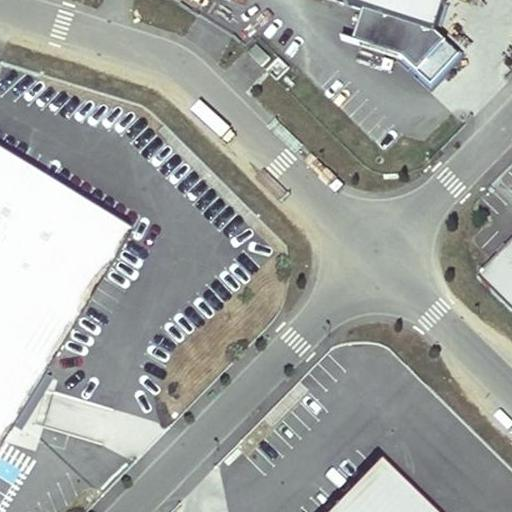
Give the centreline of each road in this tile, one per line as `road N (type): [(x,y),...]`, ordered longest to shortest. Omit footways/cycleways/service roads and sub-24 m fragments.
road 1 (unclassified): [(377,256),(178,64),(0,5)]
road 2 (residential): [(377,256),(128,511)]
road 3 (unclassified): [(511,390),(377,256)]
